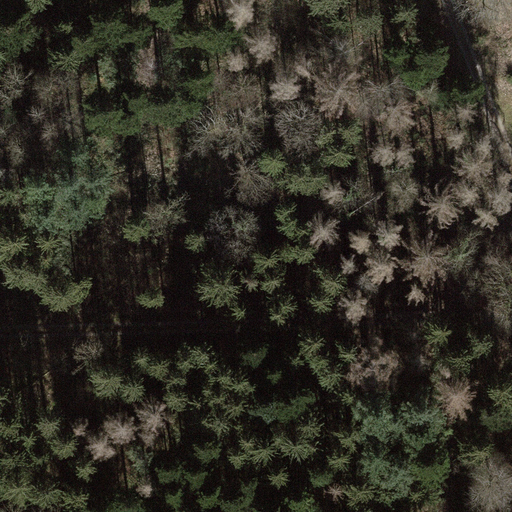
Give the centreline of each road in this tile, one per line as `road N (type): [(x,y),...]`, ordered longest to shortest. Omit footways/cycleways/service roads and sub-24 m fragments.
road 1 (track): [(511,315),(0,332)]
road 2 (track): [(511,177),(448,0)]
road 3 (track): [(511,221),(484,271),(442,320)]
